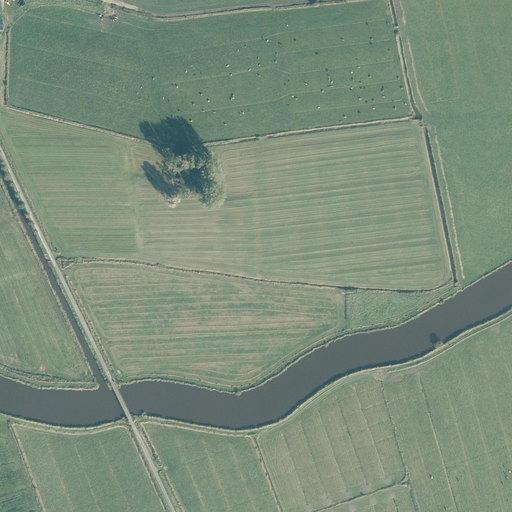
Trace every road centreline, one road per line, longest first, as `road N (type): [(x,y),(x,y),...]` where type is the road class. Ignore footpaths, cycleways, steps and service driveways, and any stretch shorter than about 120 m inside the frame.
road 1 (track): [(511,312),(425,358),(325,391),(283,424),(254,433),(151,420),(56,430),(0,416)]
road 2 (unclassified): [(0,148),(174,511)]
